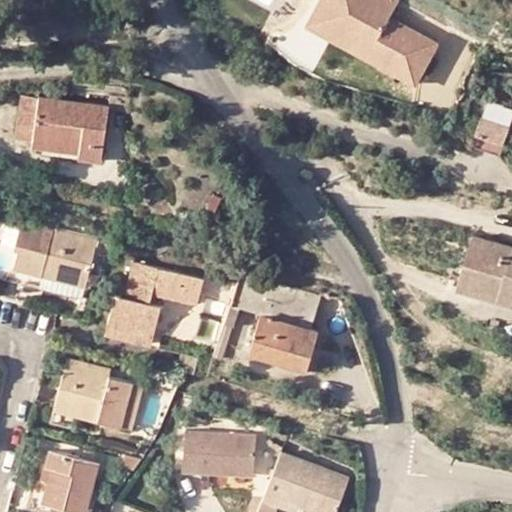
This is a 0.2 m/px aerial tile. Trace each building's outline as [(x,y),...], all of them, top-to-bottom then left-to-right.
[(401,1),(399,0),(323,0),(310,26),(420,84),(442,42),(393,16),(401,1)] [(26,126),(50,131),(42,87),(16,83),(8,122),(26,126)] [(94,150),(103,100),(42,87),(50,131),(71,136),(70,145),(94,150)] [(40,248),(35,265),(76,277),(90,229),(17,208),(8,239),(40,248)] [(108,281),(98,313),(128,321),(126,330),(140,334),(152,294),(139,290),(143,280),(187,294),(201,248),(133,228),(116,283),(108,281)] [(457,294),(511,307),(511,249),(471,239),(457,294)] [(240,250),(227,283),(263,296),(251,331),(279,342),(281,337),(309,347),(318,320),(291,304),(282,294),(274,278),(270,262),(240,250)] [(291,304),(318,320),(320,317),(311,312),(316,301),(296,287),(291,279),(286,265),(270,262),(274,278),(282,294),(291,304)] [(32,277),(73,289),(76,277),(35,265),(32,277)] [(98,313),(96,321),(126,330),(128,321),(98,313)] [(144,346),(181,356),(183,350),(185,340),(149,330),(144,346)] [(281,337),(279,342),(277,346),(305,357),(309,347),(281,337)] [(103,357),(60,345),(57,355),(85,363),(87,359),(100,364),(103,357)] [(57,355),(45,397),(88,409),(112,416),(125,372),(100,364),(87,359),(85,363),(57,355)] [(88,409),(45,397),(42,411),(84,423),(88,409)] [(214,459),(215,452),(246,455),(249,423),(178,416),(174,456),(214,459)] [(35,465),(39,467),(81,484),(91,450),(42,438),(38,454),(35,465)] [(342,474),(275,442),(254,487),(271,495),(275,488),(323,511),(342,474)] [(215,452),(214,459),(246,462),(246,455),(215,452)] [(76,500),(81,484),(39,467),(33,489),(52,494),(76,500)] [(285,511),(323,511),(275,488),(271,495),(289,504),(285,511)]
